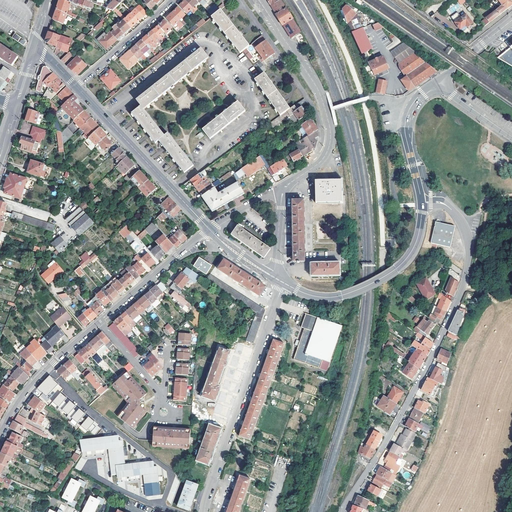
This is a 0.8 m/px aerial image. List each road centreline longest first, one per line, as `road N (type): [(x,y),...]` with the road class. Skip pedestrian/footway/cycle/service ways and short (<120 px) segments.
road 1 (residential): [(421,202),(442,202),(465,230),(463,281),(393,430),(342,511)]
road 2 (residential): [(0,433),(52,362),(209,228)]
road 3 (residential): [(283,282),(201,511)]
road 4 (unclassified): [(283,190),(322,158),(330,133),(319,93),(258,0)]
road 5 (residential): [(209,228),(75,86)]
road 6 (residential): [(421,202),(415,244),(385,275),(328,297),(283,282)]
road 7 (residential): [(438,82),(410,109),(406,127),(421,202)]
road 8 (residential): [(75,86),(173,0)]
road 9 (unknown): [(245,73),(183,115),(204,156)]
